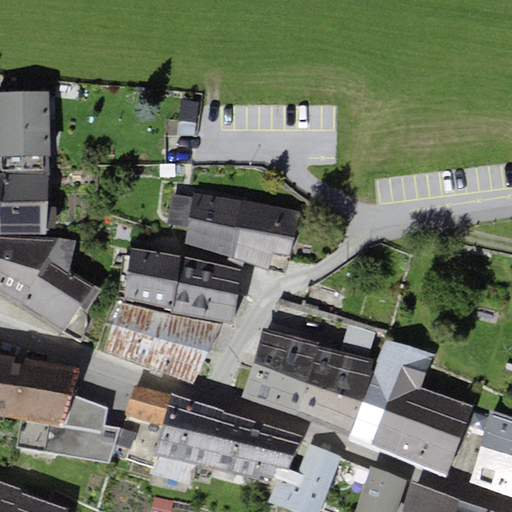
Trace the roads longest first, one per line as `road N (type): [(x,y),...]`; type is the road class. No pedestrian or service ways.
road 1 (residential): [(213,402),(249,322),(307,273),(390,228),(511,209)]
road 2 (tertiary): [(213,402),(509,511)]
road 3 (tertiary): [(0,323),(213,402)]
